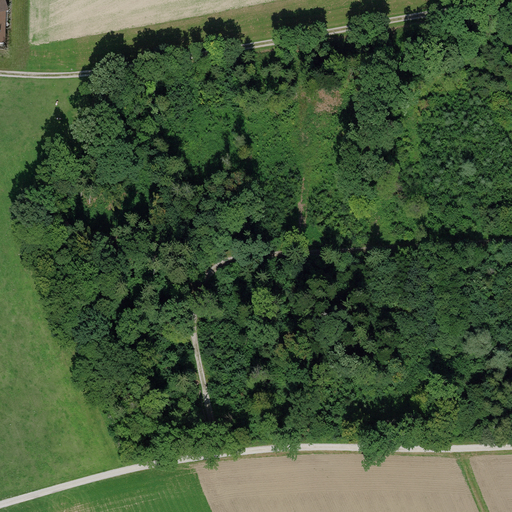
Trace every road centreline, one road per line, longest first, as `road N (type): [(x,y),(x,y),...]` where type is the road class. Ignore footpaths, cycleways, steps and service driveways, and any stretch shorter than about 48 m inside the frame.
road 1 (track): [(511,446),(212,453),(0,505)]
road 2 (track): [(0,73),(150,66),(511,2)]
road 3 (track): [(212,453),(198,305),(205,275),(239,260),(511,242)]
